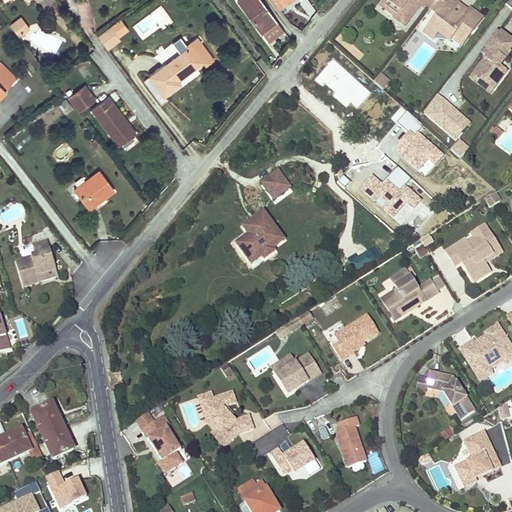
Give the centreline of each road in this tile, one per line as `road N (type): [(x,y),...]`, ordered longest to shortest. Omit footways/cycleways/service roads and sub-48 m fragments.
road 1 (residential): [(76,326),(280,76)]
road 2 (residential): [(405,483),(388,422),(400,373),(426,343),(511,288)]
road 3 (unknown): [(193,179),(98,51),(41,2)]
road 4 (residential): [(118,511),(94,352),(76,326)]
